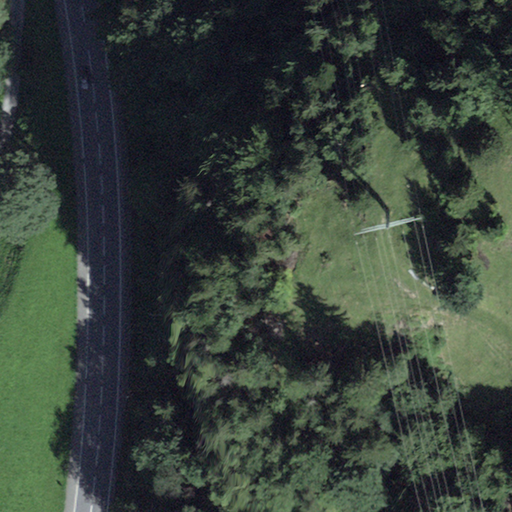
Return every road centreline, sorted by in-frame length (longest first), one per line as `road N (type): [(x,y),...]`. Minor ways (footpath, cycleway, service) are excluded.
road 1 (secondary): [(80,0),(98,140),(105,298),(90,511)]
road 2 (unclassified): [(16,0),(0,147)]
